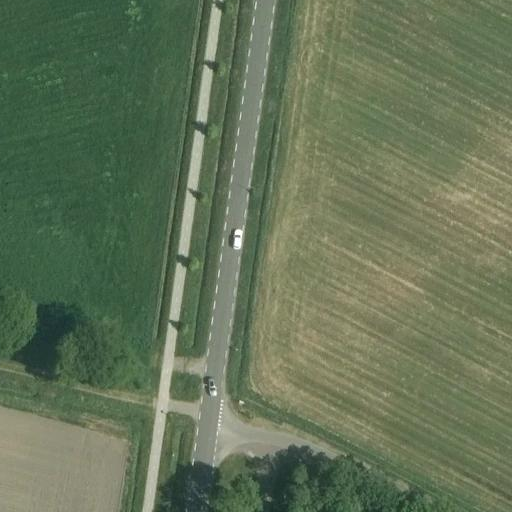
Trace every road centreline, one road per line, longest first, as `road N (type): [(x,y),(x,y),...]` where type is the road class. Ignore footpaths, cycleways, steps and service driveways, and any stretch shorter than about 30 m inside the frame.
road 1 (tertiary): [(207,417),(265,0)]
road 2 (unclassified): [(427,511),(326,457),(272,439)]
road 3 (track): [(0,371),(159,404)]
